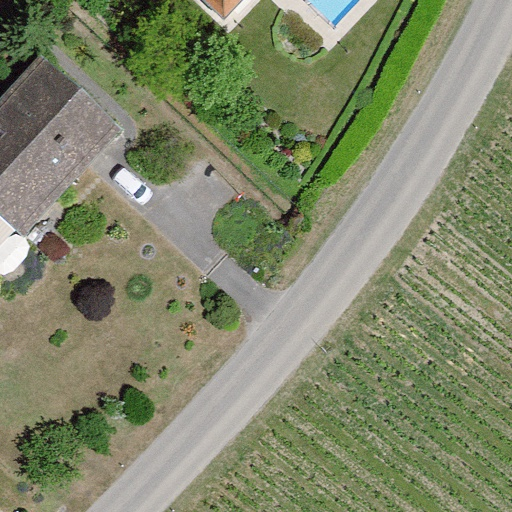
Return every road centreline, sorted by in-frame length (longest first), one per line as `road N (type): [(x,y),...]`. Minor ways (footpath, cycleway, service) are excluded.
road 1 (tertiary): [(504,0),(459,112),(288,360),(141,511)]
road 2 (unknown): [(99,158),(288,360)]
